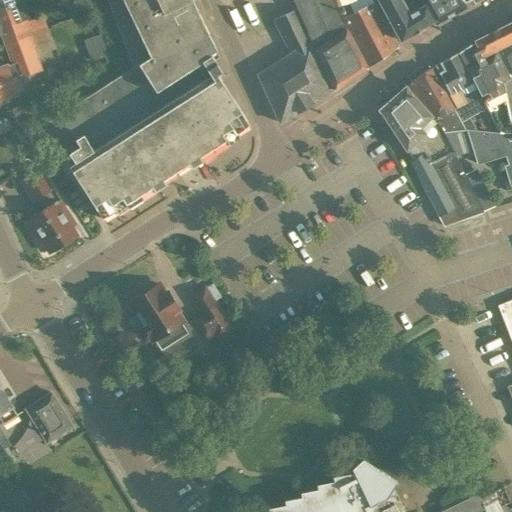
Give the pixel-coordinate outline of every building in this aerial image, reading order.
[(0,0),(0,36),(3,46),(45,30),(41,17),(27,22),(27,20),(31,19),(24,1),(15,4),(13,0),(0,0)] [(108,0),(134,68),(44,126),(103,218),(250,125),(221,78),(225,75),(212,54),(218,50),(193,0),(108,0)] [(367,69),(366,67),(343,23),(332,0),(293,0),(298,9),(333,90),(367,69)] [(394,44),(373,5),(354,15),(346,0),(334,0),(343,20),(368,67),(379,59),(396,48),(394,44)] [(379,0),(401,41),(434,19),(422,0),(379,0)] [(464,3),(472,0),(422,0),(434,19),(436,25),(466,8),(464,3)] [(291,53),(258,74),(278,122),(279,122),(279,123),(280,123),(281,123),(282,123),(298,112),(298,113),(314,104),(313,102),(333,90),(297,9),(287,14),(274,19),(291,53)] [(494,47),(510,79),(511,77),(511,22),(490,34),(497,45),(494,47)] [(45,30),(3,46),(10,64),(6,65),(0,67),(0,100),(17,94),(11,78),(15,77),(16,80),(43,71),(36,54),(40,52),(37,43),(48,39),(45,30)] [(474,42),(458,53),(487,108),(485,108),(498,133),(511,132),(511,125),(503,83),(510,79),(494,47),(497,45),(490,34),(474,42)] [(458,53),(431,68),(464,128),(475,130),(469,118),(485,108),(487,108),(458,53)] [(409,85),(405,88),(437,122),(438,121),(443,132),(464,128),(431,68),(428,70),(409,85)] [(511,77),(510,79),(503,83),(511,125),(511,77)] [(437,122),(405,88),(379,111),(413,160),(409,163),(423,189),(438,217),(443,226),(459,220),(483,212),(479,204),(466,177),(465,178),(459,165),(460,165),(443,132),(438,121),(437,122)] [(464,128),(443,132),(460,165),(476,160),(477,164),(506,155),(509,165),(505,167),(511,189),(511,132),(498,133),(498,134),(476,132),(475,130),(464,128)] [(53,188),(38,166),(18,180),(32,202),(53,188)] [(479,171),(466,177),(479,204),(492,198),(479,171)] [(31,220),(40,235),(39,236),(50,253),(78,235),(64,214),(69,211),(62,200),(31,220)] [(191,321),(184,325),(176,311),(179,309),(168,293),(165,294),(160,286),(144,296),(141,291),(129,298),(132,303),(129,305),(142,327),(136,331),(143,342),(151,337),(160,351),(175,342),(176,343),(178,346),(171,350),(178,362),(199,349),(197,345),(203,340),(191,321)] [(191,321),(203,340),(215,333),(224,349),(238,341),(205,286),(190,295),(202,315),(191,321)] [(511,299),(497,305),(511,343),(511,299)] [(0,444),(3,449),(10,444),(0,428),(0,422),(2,426),(18,417),(11,407),(0,389),(0,444)] [(51,394),(25,410),(46,444),(72,428),(51,394)] [(384,511),(383,509),(390,506),(386,498),(396,493),(394,488),(396,481),(364,461),(353,468),(354,473),(334,477),(335,482),(318,485),(319,489),(301,493),(303,497),(285,501),(285,504),(268,508),(269,511),(384,511)] [(493,491),(480,498),(486,511),(492,511),(511,503),(503,486),(493,491)]
